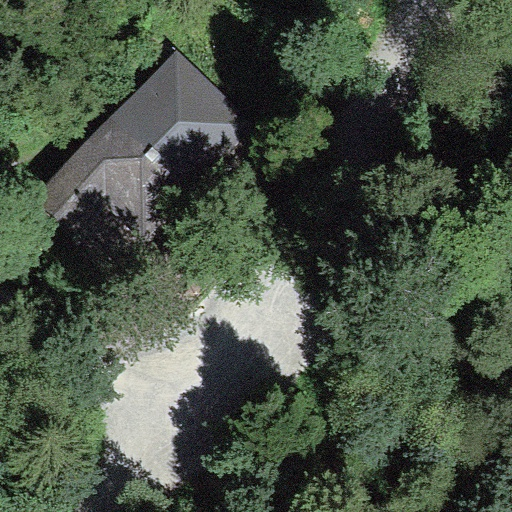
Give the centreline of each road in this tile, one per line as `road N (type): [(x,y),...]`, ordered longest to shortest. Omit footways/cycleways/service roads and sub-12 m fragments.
road 1 (track): [(427,0),(279,265),(159,407)]
road 2 (track): [(0,302),(159,407)]
road 3 (track): [(159,407),(72,511)]
